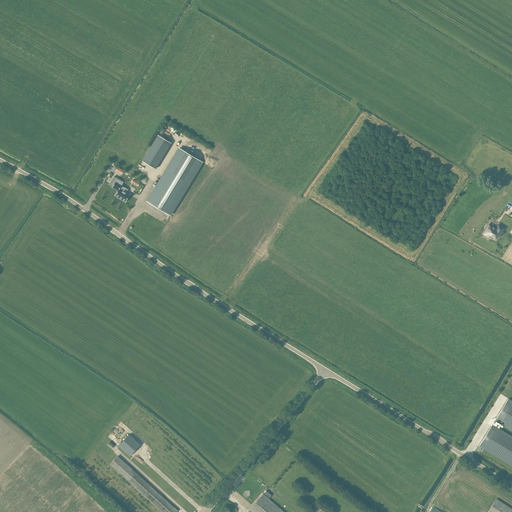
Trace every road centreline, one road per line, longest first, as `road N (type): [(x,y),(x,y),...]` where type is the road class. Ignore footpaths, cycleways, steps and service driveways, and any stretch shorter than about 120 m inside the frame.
road 1 (unclassified): [(334,370),(0,159)]
road 2 (unclassified): [(511,484),(334,370)]
road 3 (unclassified): [(211,511),(334,370)]
